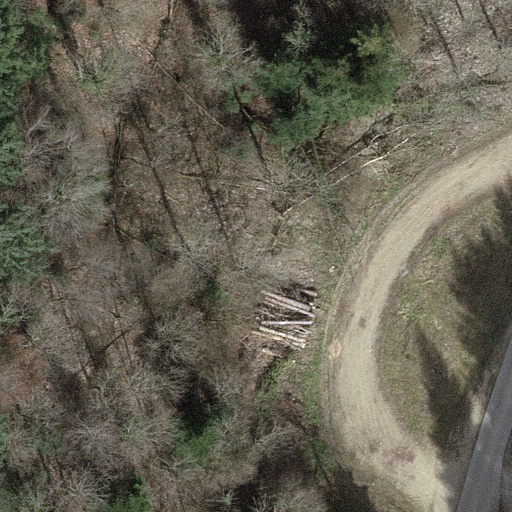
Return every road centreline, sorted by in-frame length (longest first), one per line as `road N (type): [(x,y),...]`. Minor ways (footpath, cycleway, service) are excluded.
road 1 (track): [(436,511),(391,474),(360,385),(380,283),(416,222),(511,154)]
road 2 (track): [(511,378),(465,511)]
